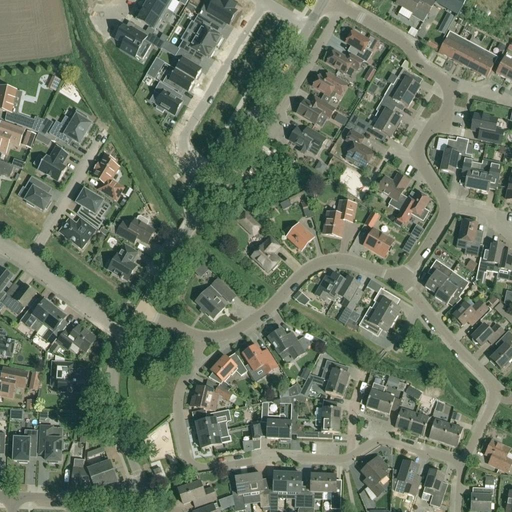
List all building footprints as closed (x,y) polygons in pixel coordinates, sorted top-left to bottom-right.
[(150,0),(144,11),(161,21),(167,11),(150,0)] [(173,0),(150,0),(167,11),(174,14),(180,4),(174,0),(173,0)] [(225,1),(224,1),(222,0),(207,0),(198,16),(212,24),(216,17),(227,24),(229,25),(234,17),(236,13),(233,11),(235,7),(225,1)] [(398,0),(396,5),(401,8),(398,14),(409,20),(411,16),(422,23),(427,15),(435,2),(431,0),(398,0)] [(144,11),(137,21),(149,28),(155,32),(161,21),(144,11)] [(192,23),(187,32),(215,49),(217,46),(218,47),(222,41),(220,40),(221,38),(215,34),(208,30),(212,24),(198,16),(194,24),(192,23)] [(444,21),(440,29),(445,32),(450,23),(444,21)] [(123,29),(117,40),(124,45),(121,50),(134,58),(135,56),(139,50),(140,51),(141,49),(140,48),(143,42),(151,47),(152,46),(161,51),(165,44),(152,37),(146,33),(135,27),(131,34),(126,31),(123,29)] [(146,33),(152,37),(155,32),(149,28),(146,33)] [(183,42),(178,50),(180,51),(192,58),(196,52),(202,56),(208,59),(210,58),(211,59),(215,53),(213,52),(215,49),(187,32),(181,41),(183,42)] [(370,36),(367,41),(353,33),(347,44),(360,51),(356,58),(363,62),(367,64),(372,54),(373,54),(380,41),(370,36)] [(448,59),(459,39),(449,34),(439,54),(448,59)] [(458,64),(468,44),(459,39),(448,59),(458,64)] [(468,70),(478,49),(468,44),(458,64),(468,70)] [(477,75),(488,54),(478,49),(468,70),(477,75)] [(176,58),(175,59),(181,62),(176,71),(195,82),(202,71),(198,69),(189,64),(192,58),(180,51),(176,58)] [(363,62),(356,58),(351,55),(348,61),(334,53),(334,54),(332,54),(330,57),(331,58),(328,64),(346,75),(350,68),(358,72),(363,62)] [(488,54),(477,75),(486,79),(497,59),(488,54)] [(505,81),(511,67),(511,63),(504,59),(495,76),(505,81)] [(160,71),(152,66),(146,76),(154,81),(160,71)] [(373,83),(378,72),(372,69),(366,80),(373,83)] [(397,80),(393,87),(414,99),(420,88),(419,88),(414,85),(417,78),(407,72),(403,70),(397,80)] [(168,77),(163,84),(179,93),(181,89),(184,90),(189,93),(195,82),(176,71),(171,79),(168,77)] [(341,97),(347,87),(327,74),(324,80),(320,77),(313,88),(332,100),(334,99),(337,95),(341,97)] [(59,92),(62,81),(54,78),(50,89),(59,92)] [(160,84),(154,93),(155,94),(162,98),(157,106),(158,107),(156,110),(163,114),(165,111),(175,117),(182,104),(180,103),(174,99),(177,94),(160,84)] [(393,87),(384,102),(395,108),(397,104),(405,108),(407,110),(414,99),(393,87)] [(0,111),(11,114),(11,113),(18,115),(19,110),(12,108),(16,92),(0,88),(0,111)] [(329,120),(335,110),(314,98),(310,105),(305,102),(297,115),(315,125),(321,115),(329,120)] [(382,101),(376,112),(383,116),(380,121),(395,130),(401,121),(391,115),(390,114),(393,109),(394,109),(395,108),(384,102),(382,101)] [(91,126),(91,125),(90,124),(90,125),(85,121),(87,118),(76,111),(70,121),(73,122),(68,130),(56,122),(56,123),(57,124),(54,128),(53,128),(49,134),(59,141),(63,135),(78,144),(78,145),(79,145),(80,144),(79,144),(83,138),(87,132),(90,126),(91,126)] [(17,126),(31,131),(34,121),(20,116),(17,126)] [(500,146),(503,133),(495,131),(497,121),(474,116),(474,118),(472,119),(471,123),(473,124),(471,132),(480,134),(479,141),(500,146)] [(370,122),(364,132),(377,140),(381,134),(390,140),(395,130),(380,121),(377,126),(370,122)] [(0,151),(5,153),(9,142),(19,145),(24,132),(1,124),(0,126),(0,151)] [(290,142),(299,148),(297,152),(304,156),(311,145),(320,151),(327,141),(311,131),(307,129),(304,134),(297,130),(290,142)] [(347,157),(345,160),(353,165),(355,162),(365,168),(373,154),(360,146),(364,139),(352,131),(346,141),(353,145),(347,157)] [(36,136),(28,133),(23,147),(31,150),(36,136)] [(445,152),(441,172),(454,174),(455,169),(457,159),(464,161),(465,155),(467,146),(467,145),(468,141),(462,140),(456,139),(456,143),(448,141),(446,152),(445,152)] [(58,183),(66,169),(60,165),(62,162),(63,163),(68,155),(56,148),(49,159),(46,157),(38,171),(58,183)] [(461,174),(460,180),(466,181),(465,185),(464,189),(476,191),(479,174),(481,165),(472,163),(473,156),(471,156),(465,155),(464,161),(462,171),(461,174)] [(106,156),(92,177),(103,184),(99,190),(116,201),(123,189),(114,184),(113,185),(109,182),(118,168),(112,165),(114,161),(106,156)] [(0,176),(10,179),(14,167),(0,162),(0,170),(1,171),(0,176)] [(479,174),(476,191),(488,193),(489,190),(489,188),(496,190),(498,182),(502,165),(493,164),(492,168),(481,165),(479,174)] [(400,212),(408,199),(401,195),(404,191),(403,191),(408,182),(397,175),(393,183),(385,178),(377,191),(392,199),(388,205),(400,212)] [(35,207),(44,212),(45,209),(47,211),(52,203),(50,202),(51,199),(39,192),(43,184),(32,178),(25,189),(31,193),(26,201),(27,202),(26,204),(34,209),(35,207)] [(76,204),(81,207),(91,213),(87,219),(92,223),(91,225),(97,230),(104,219),(96,214),(103,202),(96,198),(97,197),(92,194),(92,195),(84,191),(83,192),(82,191),(79,196),(80,197),(76,204)] [(427,213),(423,211),(428,201),(424,198),(423,196),(420,194),(418,195),(417,194),(413,202),(408,199),(400,212),(396,219),(404,224),(410,215),(422,222),(427,213)] [(288,200),(280,205),(283,211),(291,207),(288,200)] [(312,214),(320,211),(317,202),(309,205),(312,214)] [(352,224),(355,206),(341,203),(338,216),(328,214),(324,236),(340,239),(344,222),(352,224)] [(371,230),(379,217),(371,213),(363,225),(371,230)] [(244,214),(237,222),(252,235),(258,228),(244,214)] [(123,224),(116,235),(133,245),(137,239),(147,245),(154,232),(146,227),(149,223),(148,221),(140,217),(138,218),(136,221),(135,221),(131,228),(123,224)] [(62,229),(59,233),(81,251),(96,232),(80,220),(76,225),(69,220),(65,225),(63,224),(62,225),(61,226),(61,227),(62,229)] [(472,242),(474,231),(476,225),(462,222),(458,241),(466,242),(463,255),(477,257),(479,244),(472,242)] [(303,251),(314,239),(299,226),(288,238),(303,251)] [(102,228),(100,232),(107,238),(110,233),(102,228)] [(384,258),(393,242),(373,230),(363,246),(384,258)] [(412,237),(405,251),(411,254),(419,241),(412,237)] [(276,265),(279,261),(273,255),(279,248),(271,239),(264,247),(263,246),(252,258),(268,273),(272,270),(274,271),(278,267),(276,265)] [(117,256),(108,271),(121,278),(120,279),(122,281),(123,279),(127,282),(128,280),(130,280),(131,279),(132,278),(132,276),(132,274),(136,267),(131,264),(137,254),(124,246),(118,256),(117,256)] [(482,259),(479,273),(484,274),(486,275),(486,273),(491,274),(492,271),(497,272),(497,270),(501,252),(502,253),(502,249),(491,246),(490,246),(487,260),(482,259)] [(497,270),(497,272),(503,273),(502,277),(501,280),(511,282),(511,269),(510,269),(511,260),(511,254),(502,253),(501,252),(497,270)] [(435,298),(448,280),(451,276),(439,268),(442,265),(436,262),(428,275),(433,278),(425,288),(436,296),(435,298)] [(199,268),(206,274),(210,270),(204,264),(199,268)] [(0,301),(0,302),(5,296),(1,293),(12,278),(11,277),(12,276),(8,272),(6,273),(0,269),(0,268),(0,301)] [(334,303),(348,279),(347,279),(345,282),(334,276),(331,280),(326,277),(315,296),(325,301),(326,298),(334,303)] [(451,276),(448,280),(435,298),(447,306),(454,296),(459,299),(469,284),(464,280),(461,284),(451,276)] [(348,279),(334,303),(338,296),(347,301),(344,307),(353,312),(363,294),(357,290),(360,286),(348,279)] [(221,296),(222,296),(228,290),(218,280),(212,287),(213,287),(208,291),(196,302),(214,320),(225,308),(217,300),(221,296)] [(5,296),(0,302),(0,311),(4,306),(13,313),(19,305),(24,309),(35,294),(31,291),(30,288),(28,287),(26,287),(25,286),(17,297),(9,291),(5,296)] [(299,291),(293,299),(299,304),(305,307),(310,301),(299,291)] [(376,304),(373,310),(377,312),(393,322),(400,310),(396,308),(390,305),(393,299),(380,291),(374,302),(376,304)] [(490,303),(487,306),(491,309),(499,301),(493,296),(488,301),(490,303)] [(37,321),(43,326),(55,310),(51,306),(53,305),(47,300),(45,302),(44,301),(42,304),(37,300),(20,322),(30,329),(37,321)] [(471,327),(488,310),(479,301),(470,310),(465,305),(453,317),(463,327),(467,323),(471,327)] [(365,317),(359,327),(370,333),(374,326),(382,331),(387,334),(393,322),(377,312),(373,310),(370,308),(365,317)] [(55,310),(43,326),(49,330),(42,338),(52,346),(68,325),(63,322),(66,318),(65,317),(66,315),(60,311),(59,313),(55,310)] [(349,320),(346,326),(357,332),(359,328),(356,326),(357,324),(349,320)] [(484,326),(472,339),(473,340),(472,341),(473,343),(475,345),(477,346),(478,345),(481,348),(487,342),(491,346),(504,333),(497,326),(490,332),(484,326)] [(65,333),(57,343),(67,351),(73,344),(86,353),(95,341),(94,340),(94,338),(91,335),(89,336),(78,327),(71,337),(65,333)] [(293,361),(295,360),(306,353),(298,342),(292,345),(282,330),(269,338),(284,361),(290,356),(293,361)] [(511,335),(509,333),(498,343),(503,348),(500,351),(491,360),(501,370),(511,358),(511,353),(507,348),(511,342),(511,335)] [(326,344),(315,338),(312,344),(323,350),(326,344)] [(0,356),(12,359),(12,358),(15,342),(0,339),(0,356)] [(266,375),(278,368),(272,358),(266,362),(256,347),(244,355),(255,372),(262,368),(266,375)] [(234,366),(228,360),(225,358),(212,372),(214,373),(212,376),(210,378),(209,379),(221,386),(222,385),(223,382),(230,375),(232,377),(236,372),(242,377),(248,373),(241,361),(234,366)] [(330,382),(347,387),(351,376),(347,374),(340,372),(342,367),(327,362),(322,380),(330,382)] [(76,365),(65,364),(52,363),(51,388),(59,389),(58,393),(66,394),(66,395),(73,395),(74,394),(82,395),(82,392),(84,391),(84,389),(85,388),(84,386),(84,384),(83,383),(83,379),(75,378),(76,365)] [(12,398),(14,388),(24,390),(27,374),(4,369),(3,377),(0,376),(0,393),(4,394),(3,397),(12,398)] [(33,373),(29,389),(38,391),(41,374),(33,373)] [(344,399),(347,387),(330,382),(322,380),(309,376),(306,381),(328,389),(326,393),(344,399)] [(403,392),(406,385),(399,383),(397,390),(403,392)] [(229,393),(219,387),(218,387),(214,393),(220,396),(229,401),(233,404),(237,398),(232,395),(233,395),(229,393)] [(289,389),(279,390),(280,399),(292,398),(299,396),(294,387),(290,390),(289,389)] [(367,390),(362,403),(368,405),(367,408),(367,409),(378,413),(384,396),(383,395),(386,389),(380,387),(378,394),(372,392),(367,390)] [(198,388),(195,399),(193,398),(191,407),(193,408),(209,411),(214,393),(214,392),(205,390),(198,388)] [(280,422),(280,440),(282,440),(281,442),(288,443),(288,442),(288,441),(292,441),(292,436),(292,432),(297,432),(297,426),(298,403),(299,396),(292,398),(291,405),(291,422),(285,422),(285,418),(284,416),(280,416),(280,417),(280,422)] [(299,396),(298,403),(305,404),(307,398),(299,396)] [(384,396),(378,413),(390,416),(396,399),(384,396)] [(29,401),(29,411),(38,411),(38,401),(29,401)] [(316,413),(316,415),(317,417),(317,421),(341,422),(342,410),(323,409),(317,409),(317,412),(316,413)] [(410,431),(416,414),(401,410),(395,429),(411,434),(411,432),(411,431),(410,431)] [(208,422),(197,424),(199,437),(219,433),(217,425),(228,423),(232,422),(230,411),(216,414),(217,420),(208,422)] [(12,421),(24,421),(24,412),(12,412),(12,421)] [(42,413),(42,422),(50,422),(50,414),(42,413)] [(411,432),(411,434),(424,438),(430,419),(416,414),(410,431),(411,431),(411,432)] [(262,416),(262,423),(268,423),(267,439),(267,440),(280,440),(280,422),(268,422),(268,417),(268,416),(262,416)] [(297,426),(297,432),(298,432),(298,436),(298,439),(301,439),(303,439),(323,440),(323,434),(333,434),(341,435),(341,422),(317,421),(316,421),(315,427),(323,427),(322,433),(304,432),(304,430),(304,428),(303,427),(302,426),(301,426),(297,426)] [(444,442),(450,425),(436,421),(430,440),(445,444),(445,442),(444,442)] [(262,423),(251,425),(253,441),(261,440),(261,439),(262,423)] [(445,442),(445,444),(458,449),(464,429),(450,425),(444,442),(445,442)] [(53,428),(41,428),(39,457),(46,458),(46,462),(49,462),(49,464),(58,464),(58,463),(61,463),(61,451),(63,451),(64,442),(62,442),(62,440),(52,440),(53,428)] [(15,439),(13,462),(19,462),(19,464),(28,464),(28,463),(29,463),(30,447),(37,447),(38,433),(26,432),(25,440),(15,439)] [(219,433),(199,437),(202,450),(232,443),(231,437),(220,440),(219,433)] [(493,468),(508,475),(511,466),(511,455),(509,454),(510,451),(492,443),(486,456),(491,459),(488,465),(493,468)] [(371,502),(377,498),(384,492),(377,485),(387,476),(384,474),(387,471),(387,467),(378,458),(362,473),(373,485),(368,489),(368,488),(364,492),(371,502)] [(89,470),(84,469),(84,461),(74,461),(72,486),(95,488),(96,490),(118,482),(111,462),(89,470)] [(422,479),(416,477),(419,467),(405,463),(398,482),(408,484),(405,493),(416,497),(422,479)] [(425,488),(421,500),(428,502),(430,496),(433,497),(430,506),(441,509),(444,498),(438,496),(445,476),(431,471),(425,488)] [(262,474),(249,476),(252,494),(260,493),(261,503),(261,509),(263,509),(271,508),(270,495),(265,496),(263,481),(262,474)] [(274,495),(270,495),(271,508),(271,511),(275,511),(276,511),(276,508),(279,508),(279,500),(288,500),(288,494),(289,475),(275,474),(275,480),(274,495)] [(289,475),(288,494),(296,494),(296,500),(296,509),(299,509),(306,509),(306,496),(302,496),(302,488),(302,475),(289,475)] [(306,509),(305,511),(314,511),(314,509),(315,509),(316,501),(324,501),(325,476),(312,475),(311,497),(306,496),(306,509)] [(239,496),(234,497),(235,511),(241,511),(246,511),(244,496),(252,494),(249,476),(236,478),(239,496)] [(325,476),(324,501),(332,501),(332,510),(341,510),(342,499),(342,495),(337,494),(337,476),(325,476)] [(195,508),(217,501),(213,489),(203,492),(200,483),(178,490),(184,505),(193,502),(195,508)] [(494,490),(485,490),(484,490),(483,497),(473,497),(473,511),(477,511),(490,511),(491,498),(494,498),(494,490)]
